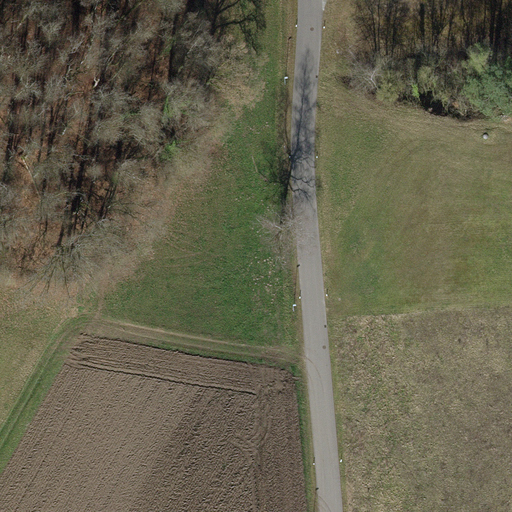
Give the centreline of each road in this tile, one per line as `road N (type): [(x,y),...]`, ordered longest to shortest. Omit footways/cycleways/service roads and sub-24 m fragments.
road 1 (unclassified): [(310,0),(304,186),(330,511)]
road 2 (track): [(0,442),(79,325),(319,360)]
